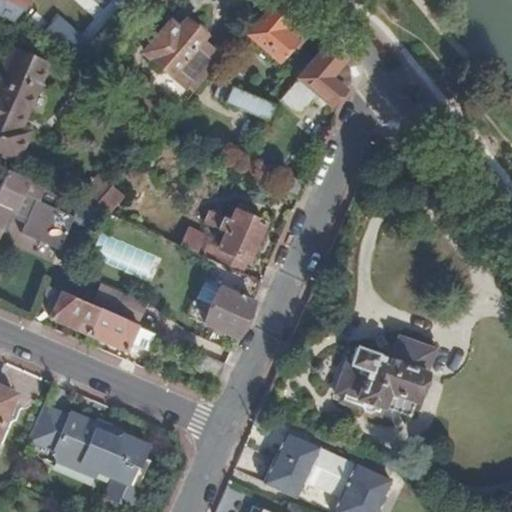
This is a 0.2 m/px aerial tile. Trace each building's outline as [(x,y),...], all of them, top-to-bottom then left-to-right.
[(0,0),(0,3),(24,13),(35,0),(34,0),(0,0)] [(174,0),(134,0),(134,1),(157,21),(174,0)] [(24,13),(0,3),(0,17),(7,21),(13,26),(18,20),(24,13)] [(295,29),(271,8),(245,39),(275,65),(292,46),(297,49),(306,38),(295,29)] [(143,56),(191,97),(219,63),(198,45),(200,42),(199,41),(203,36),(180,16),(174,22),(173,22),(143,56)] [(47,66),(13,51),(0,79),(0,156),(15,163),(27,135),(19,131),(47,66)] [(344,71),(322,53),(312,65),(286,93),(305,110),(315,99),(327,110),(340,95),(343,97),(347,87),(344,71)] [(223,106),(264,124),(271,109),(261,105),(229,91),(223,106)] [(25,183),(5,174),(0,185),(0,227),(6,214),(11,216),(25,183)] [(277,176),(270,192),(296,204),(303,187),(277,176)] [(108,193),(111,189),(96,177),(74,204),(92,211),(108,193)] [(119,196),(108,193),(92,211),(95,213),(109,219),(119,196)] [(234,213),(247,219),(250,212),(238,206),(234,213)] [(202,260),(240,277),(245,265),(247,264),(263,227),(247,219),(234,213),(230,223),(223,220),(217,233),(224,236),(217,252),(208,248),(202,260)] [(205,227),(217,233),(223,220),(210,215),(205,227)] [(186,234),(179,250),(196,257),(203,241),(186,234)] [(81,285),(74,303),(98,314),(136,331),(143,312),(81,285)] [(246,319),(251,307),(218,292),(202,327),(235,343),(246,319)] [(74,303),(59,296),(49,322),(87,338),(98,314),(74,303)] [(98,314),(87,338),(125,355),(130,341),(136,331),(98,314)] [(136,331),(130,341),(134,344),(133,348),(146,354),(153,339),(136,331)] [(348,363),(336,396),(358,404),(359,402),(382,410),(383,409),(408,419),(413,404),(415,404),(425,377),(424,376),(430,360),(438,356),(434,349),(428,352),(399,341),(390,363),(356,351),(351,364),(348,363)] [(217,385),(224,370),(194,357),(188,372),(217,385)] [(16,398),(0,391),(0,424),(3,419),(9,417),(16,398)] [(66,418),(43,407),(26,444),(50,455),(54,463),(71,470),(78,467),(110,481),(105,495),(108,504),(124,510),(133,508),(151,466),(143,462),(148,450),(119,437),(111,441),(107,438),(104,431),(67,415),(66,418)] [(296,500),(319,450),(286,436),(264,485),(296,500)] [(335,511),(355,467),(319,450),(296,500),(323,511),(335,511)] [(377,511),(390,483),(355,467),(335,511),(377,511)]
